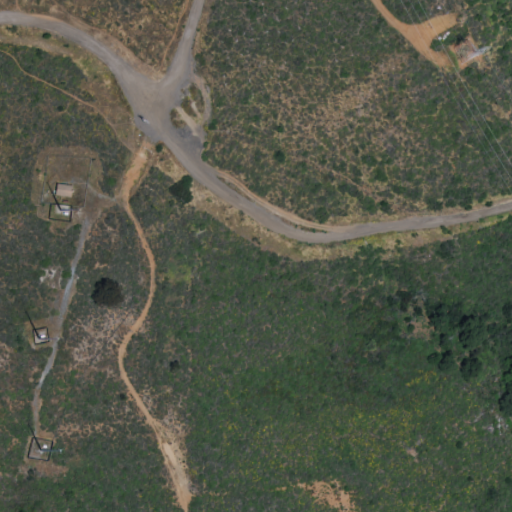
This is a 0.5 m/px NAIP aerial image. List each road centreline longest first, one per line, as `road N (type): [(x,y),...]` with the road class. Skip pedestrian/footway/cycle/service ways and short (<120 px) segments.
road 1 (residential): [(155,104),(179,154),(203,178),(308,227),(389,234),(511,210)]
road 2 (residential): [(0,19),(22,17),(66,37),(155,104)]
